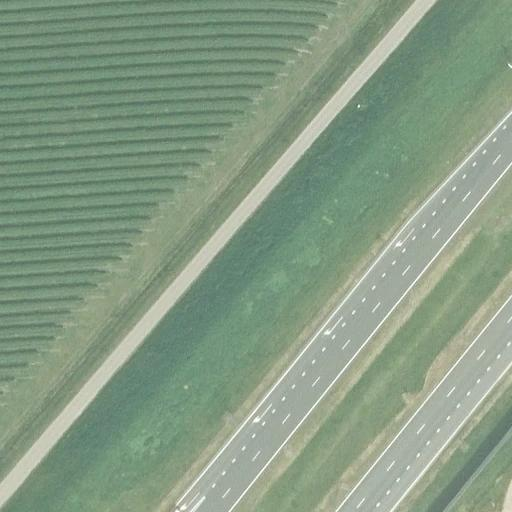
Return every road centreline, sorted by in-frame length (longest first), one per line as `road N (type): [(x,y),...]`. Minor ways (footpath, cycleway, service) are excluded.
road 1 (unclassified): [(0,496),(426,0)]
road 2 (trunk): [(511,140),(217,499)]
road 3 (trunk): [(356,511),(511,323)]
